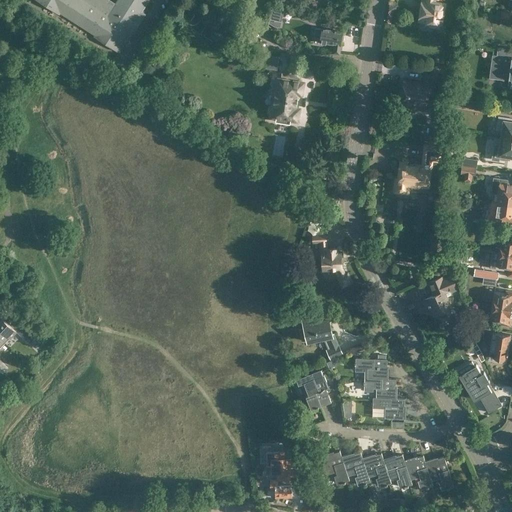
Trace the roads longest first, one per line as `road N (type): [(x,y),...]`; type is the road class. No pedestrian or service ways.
road 1 (secondary): [(451,418),(369,271),(350,213),(350,155),(375,0)]
road 2 (unknown): [(365,58),(301,53),(213,0)]
